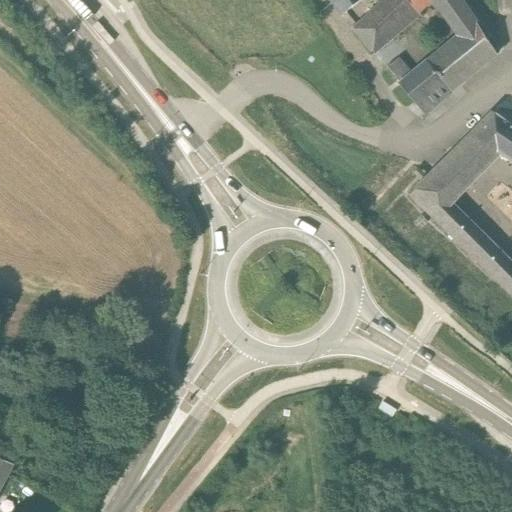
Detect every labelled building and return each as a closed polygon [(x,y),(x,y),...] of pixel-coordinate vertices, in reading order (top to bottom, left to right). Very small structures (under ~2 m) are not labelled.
[(331,0),(335,4),(339,10),(343,15),(360,0),(331,0)] [(432,2),(456,36),(457,34),(459,37),(459,36),(468,49),(460,56),(473,69),(493,50),(459,0),(388,0),(354,29),(375,53),(421,13),(432,2)] [(427,60),(451,89),(473,69),(460,56),(468,49),(459,36),(459,37),(457,34),(456,36),(427,60)] [(399,58),(389,66),(388,67),(387,66),(387,67),(425,113),(451,89),(427,60),(411,73),(399,58)] [(511,126),(493,113),(467,139),(466,138),(464,140),(465,141),(451,154),(478,180),(500,156),(511,164),(511,126)] [(451,154),(428,178),(410,196),(511,296),(511,259),(456,204),(478,180),(451,154)] [(127,344),(144,354),(156,334),(139,324),(127,344)] [(0,446),(0,471),(8,475),(18,456),(0,446)]
